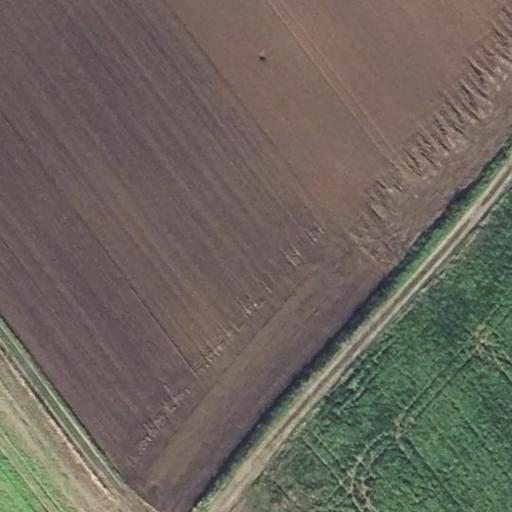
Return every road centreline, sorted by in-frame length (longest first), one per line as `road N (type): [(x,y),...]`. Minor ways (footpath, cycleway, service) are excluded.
road 1 (track): [(214,511),(438,258),(511,161)]
road 2 (track): [(125,511),(0,342)]
